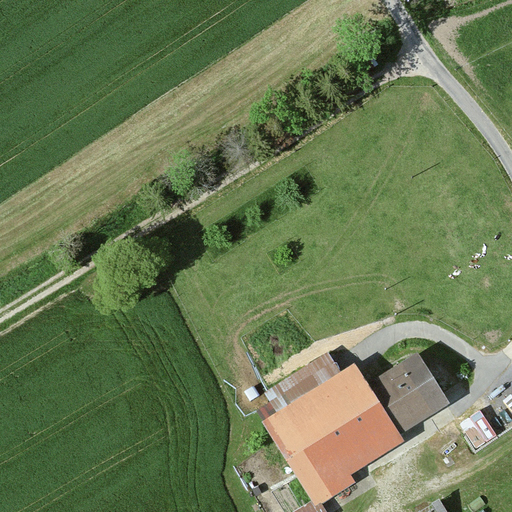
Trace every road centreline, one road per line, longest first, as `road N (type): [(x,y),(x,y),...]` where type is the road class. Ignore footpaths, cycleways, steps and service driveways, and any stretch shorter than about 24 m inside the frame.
road 1 (track): [(425,57),(0,319)]
road 2 (unclassified): [(390,0),(511,173)]
